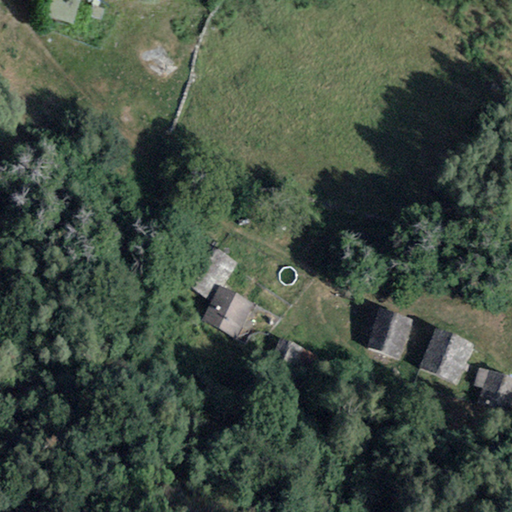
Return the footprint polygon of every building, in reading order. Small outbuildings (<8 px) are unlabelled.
[(80,0),(52,0),(50,16),(76,21),(80,0)] [(236,269),(206,248),(180,286),(210,307),(220,293),(236,269)] [(253,308),(221,292),(205,323),(236,341),(253,308)] [(411,325),(380,315),(367,353),(398,364),(411,325)] [(472,349),(438,334),(425,366),(459,380),(472,349)] [(303,354),(280,342),(266,370),(288,382),(303,354)] [(511,400),(511,393),(483,380),(473,404),(504,418),(511,400)]
